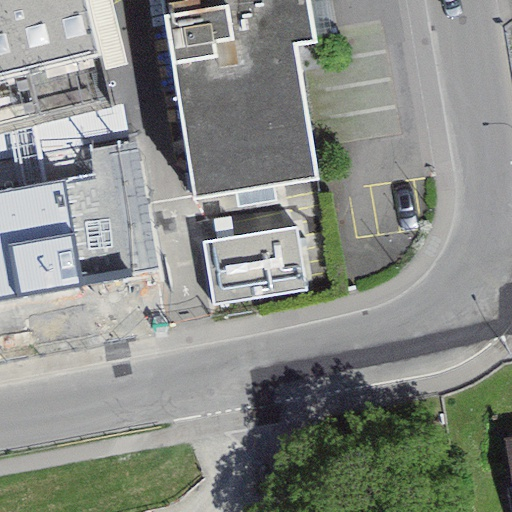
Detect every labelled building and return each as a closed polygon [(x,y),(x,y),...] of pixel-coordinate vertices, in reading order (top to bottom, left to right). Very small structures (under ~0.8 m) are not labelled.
[(89,0),(0,0),(0,81),(103,56),(89,0)] [(163,0),(195,197),(319,178),(297,45),(317,42),(309,0),(163,0)] [(0,132),(115,104),(103,56),(0,81),(0,132)] [(111,176),(128,282),(152,278),(135,173),(111,176)] [(100,175),(0,192),(0,299),(119,279),(100,175)] [(298,226),(204,240),(214,305),(308,291),(298,226)]
